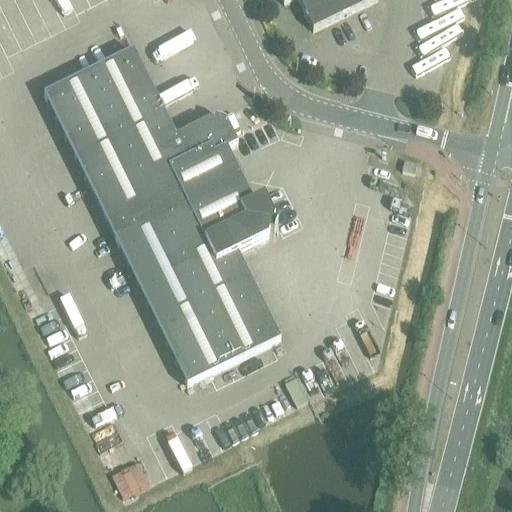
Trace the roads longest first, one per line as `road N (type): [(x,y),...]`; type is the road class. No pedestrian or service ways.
road 1 (secondary): [(495,153),(419,479),(419,511)]
road 2 (unclassified): [(225,0),(275,98),(300,111),(495,153)]
road 3 (secondary): [(430,511),(469,415),(511,250)]
road 4 (unknown): [(399,133),(390,0)]
